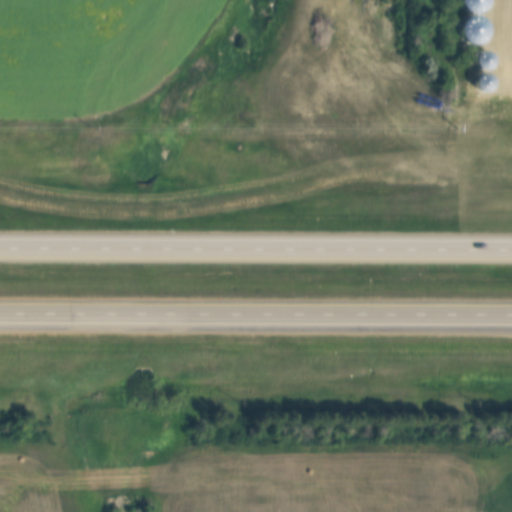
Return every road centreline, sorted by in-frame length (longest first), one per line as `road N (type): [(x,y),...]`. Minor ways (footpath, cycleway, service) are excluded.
road 1 (trunk): [(511,251),(0,249)]
road 2 (trunk): [(0,312),(511,313)]
